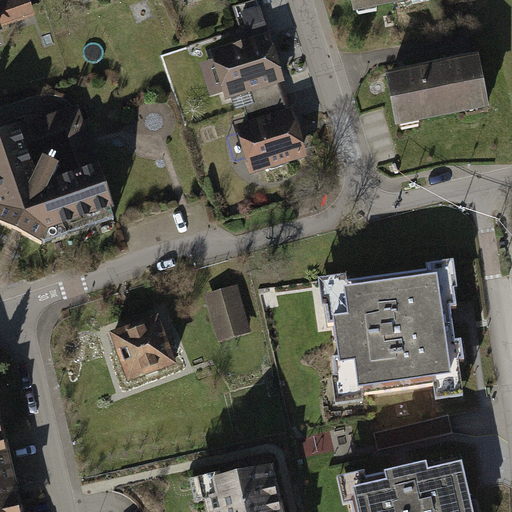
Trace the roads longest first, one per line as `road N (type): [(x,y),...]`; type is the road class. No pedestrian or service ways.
road 1 (residential): [(9,312),(195,243),(236,246),(326,222),(357,194)]
road 2 (residential): [(64,511),(9,312)]
road 3 (residential): [(357,194),(299,0)]
road 4 (residential): [(511,379),(479,182)]
road 5 (residential): [(357,194),(391,204),(479,182)]
